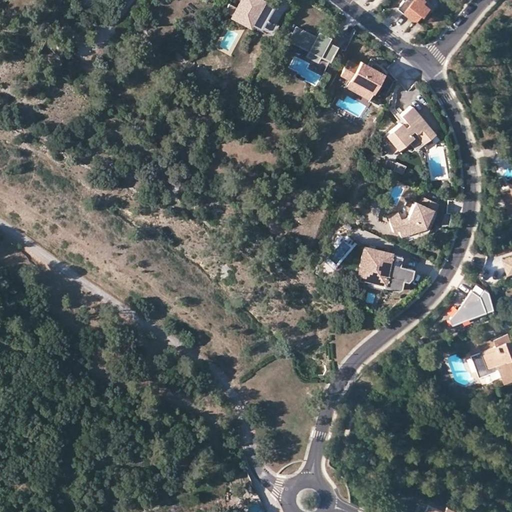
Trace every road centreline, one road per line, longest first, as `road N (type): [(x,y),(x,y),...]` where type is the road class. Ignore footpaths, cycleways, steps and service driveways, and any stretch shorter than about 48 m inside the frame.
road 1 (residential): [(424,66),(452,107),(466,149),(470,208),(463,237),(443,279),(337,383),(312,481)]
road 2 (unclassified): [(291,492),(252,460),(239,411),(210,368),(0,224)]
